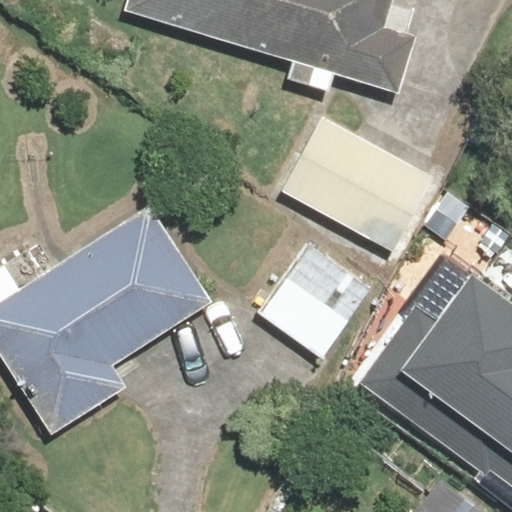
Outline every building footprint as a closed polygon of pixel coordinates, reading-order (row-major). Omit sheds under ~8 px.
[(124,0),(120,15),(288,63),(283,80),(329,94),(333,79),(394,96),(412,33),(373,22),(379,0),(124,0)] [(319,118),(277,190),(386,253),(427,181),(319,118)] [(0,356),(51,431),(123,382),(111,366),(212,298),(150,206),(24,292),(2,260),(0,261),(0,356)] [(378,280),(315,234),(257,312),(320,359),(378,280)] [(351,382),(511,490),(511,294),(442,247),(351,382)] [(484,511),(437,479),(413,511),(484,511)]
